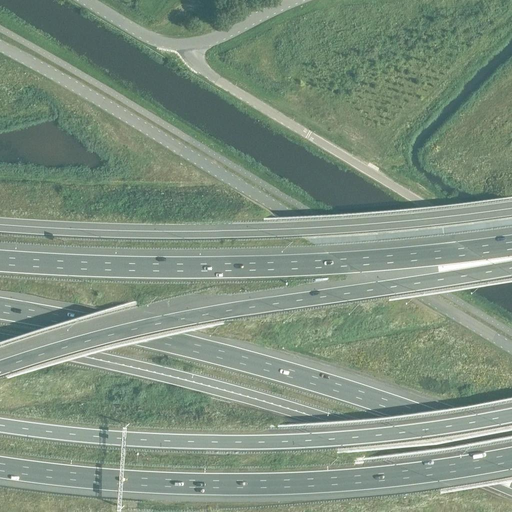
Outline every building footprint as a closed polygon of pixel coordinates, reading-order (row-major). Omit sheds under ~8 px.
[(111,305),(114,312),(126,308),(123,301),(111,305)] [(390,357),(399,372),(433,352),(424,337),(390,357)] [(388,355),(370,366),(373,371),(391,361),(388,355)] [(431,394),(475,407),(482,383),(438,370),(431,394)] [(235,377),(246,380),(247,374),(236,371),(235,377)] [(267,376),(268,386),(279,385),(278,375),(267,376)] [(508,379),(497,382),(500,393),(511,390),(508,379)] [(469,423),(474,412),(469,410),(465,421),(469,423)] [(454,440),(456,435),(444,431),(442,436),(454,440)]
